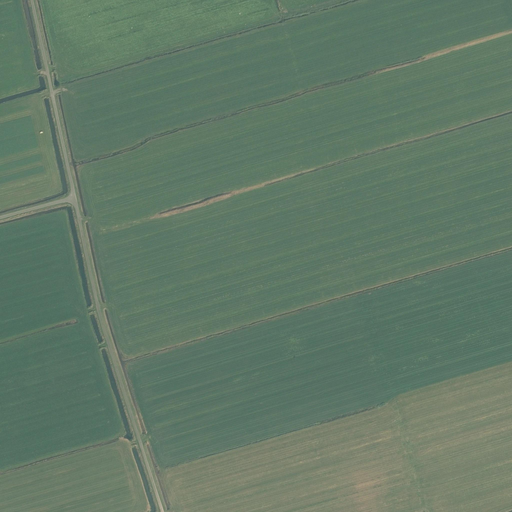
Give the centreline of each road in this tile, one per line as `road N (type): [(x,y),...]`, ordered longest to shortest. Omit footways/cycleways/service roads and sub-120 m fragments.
road 1 (unclassified): [(162,511),(99,313),(74,198)]
road 2 (unclassified): [(74,198),(31,0)]
